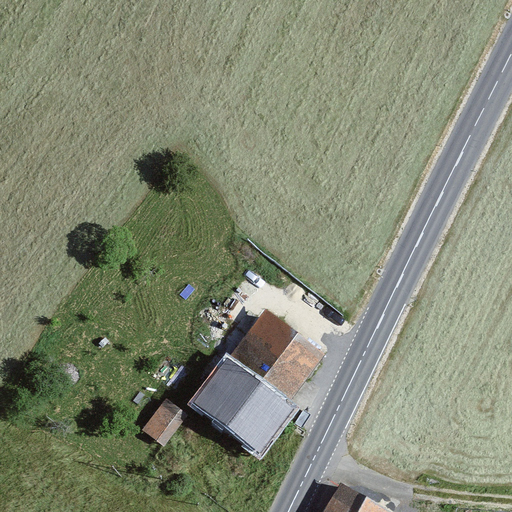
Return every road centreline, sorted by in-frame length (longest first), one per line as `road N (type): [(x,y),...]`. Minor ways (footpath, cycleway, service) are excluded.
road 1 (secondary): [(511,53),(289,511)]
road 2 (track): [(311,468),(410,491),(511,502)]
